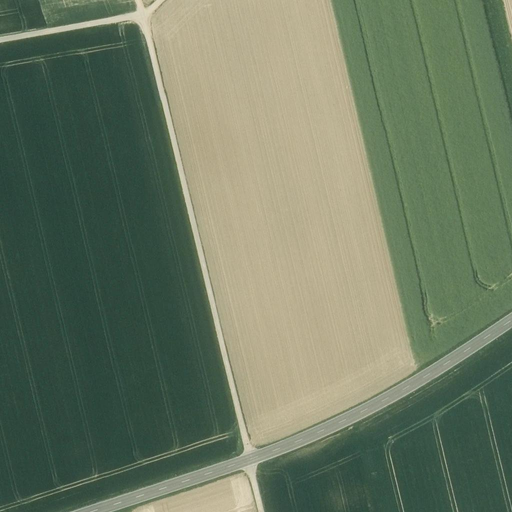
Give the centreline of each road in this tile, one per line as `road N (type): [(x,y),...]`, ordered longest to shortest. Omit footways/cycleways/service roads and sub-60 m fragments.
road 1 (track): [(139,0),(261,511)]
road 2 (secondary): [(511,321),(342,422),(93,511)]
road 3 (track): [(160,0),(144,15),(0,40)]
